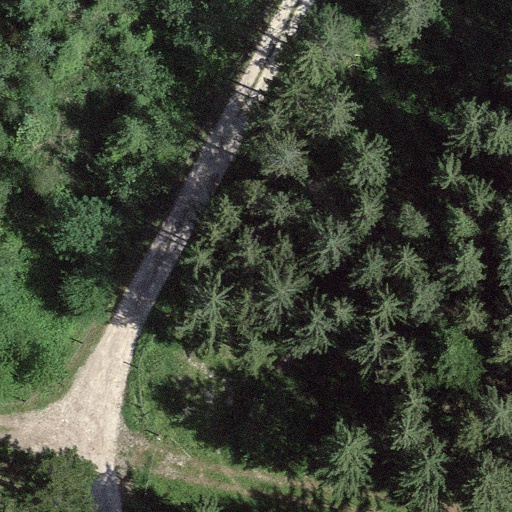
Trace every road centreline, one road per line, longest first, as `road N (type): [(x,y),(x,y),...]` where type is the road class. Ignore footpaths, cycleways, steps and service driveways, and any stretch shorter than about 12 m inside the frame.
road 1 (track): [(316,0),(96,452)]
road 2 (track): [(395,511),(96,452)]
